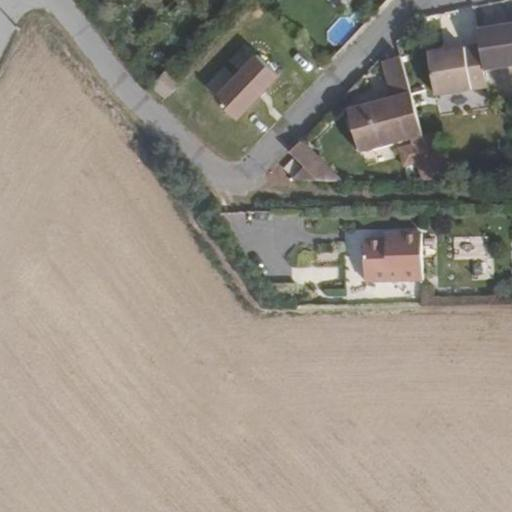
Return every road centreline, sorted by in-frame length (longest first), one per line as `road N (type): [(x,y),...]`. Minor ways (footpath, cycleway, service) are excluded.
road 1 (unclassified): [(46,0),(157,132),(236,189)]
road 2 (residential): [(236,189),(414,0)]
